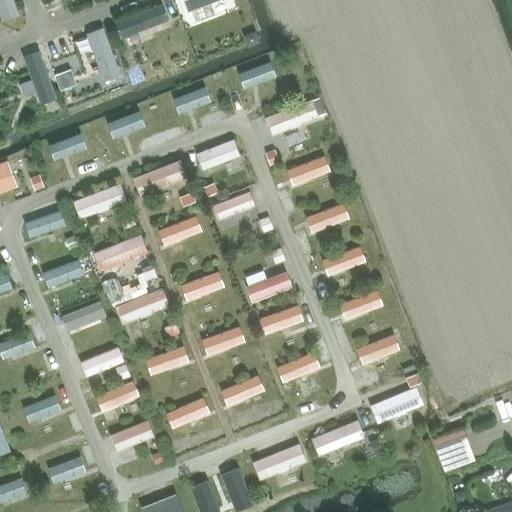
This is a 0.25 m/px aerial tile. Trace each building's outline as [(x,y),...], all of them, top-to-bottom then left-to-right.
[(0,0),(0,12),(4,22),(20,16),(13,0),(0,0)] [(183,0),(188,10),(213,0),(183,0)] [(115,22),(121,37),(168,19),(162,4),(115,22)] [(84,33),(104,81),(120,75),(100,26),(84,33)] [(22,57),(41,105),(57,99),(37,50),(22,57)] [(239,74),(245,89),(276,76),(270,61),(239,74)] [(173,99),(179,114),(210,101),(204,87),(173,99)] [(266,119),(273,134),(319,115),(313,100),(266,119)] [(106,123),(112,138),(143,125),(137,110),(106,123)] [(48,146),(54,160),(86,147),(80,133),(48,146)] [(198,156),(203,168),(240,153),(235,140),(198,156)] [(286,170),(292,183),(329,167),(324,155),(286,170)] [(0,161),(0,192),(17,186),(6,159),(0,161)] [(133,179),(140,194),(186,176),(180,160),(133,179)] [(74,202),(80,217),(126,199),(120,184),(74,202)] [(213,207),(218,220),(255,204),(250,192),(213,207)] [(306,216),(311,229),(348,213),(343,201),(306,216)] [(26,223),(32,238),(64,225),(58,210),(26,223)] [(159,231),(164,244),(201,229),(196,216),(159,231)] [(94,253),(100,268),(147,250),(140,235),(94,253)] [(324,260),(329,273),(367,258),(361,245),(324,260)] [(44,272),(50,286),(83,274),(77,260),(44,272)] [(181,286),(186,299),(224,283),(218,271),(181,286)] [(247,288),(253,300),(290,285),(285,272),(247,288)] [(0,276),(0,292),(13,288),(7,274),(0,276)] [(114,307),(120,323),(166,304),(160,289),(114,307)] [(338,305),(343,317),(380,302),(375,289),(338,305)] [(261,319),(266,332),(303,316),(298,304),(261,319)] [(203,340),(208,353),(245,337),(240,325),(203,340)] [(0,342),(0,354),(1,358),(34,346),(29,332),(0,342)] [(357,348),(363,361),(387,350),(382,338),(357,348)] [(146,362),(151,375),(189,359),(183,346),(146,362)] [(81,363),(86,376),(123,360),(118,348),(81,363)] [(277,368),(282,380),(319,365),(314,352),(277,368)] [(125,365),(116,369),(121,380),(130,376),(125,365)] [(223,391),(228,404),(266,388),(260,375),(223,391)] [(95,397),(100,409),(137,393),(132,381),(95,397)] [(23,407),(28,421),(61,409),(56,395),(23,407)] [(168,413),(173,425),(210,410),(205,397),(168,413)] [(111,435),(118,452),(155,436),(148,419),(111,435)] [(313,438),(319,454),(364,435),(358,419),(313,438)] [(0,454),(10,451),(0,426),(0,454)] [(254,462),(260,478),(306,460),(299,444),(254,462)] [(48,468),(53,482),(86,470),(81,456),(48,468)] [(196,485),(202,501),(240,485),(234,469),(196,485)] [(0,485),(0,501),(27,492),(22,478),(0,485)] [(464,489),(453,492),(456,503),(466,500),(464,489)] [(141,507),(143,511),(182,511),(175,493),(141,507)] [(511,511),(511,501),(487,511),(511,511)]
